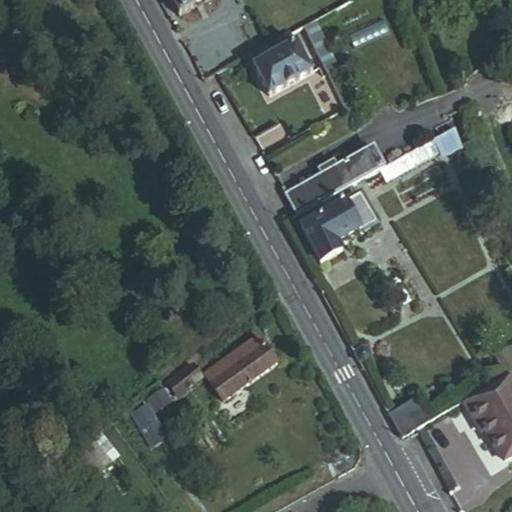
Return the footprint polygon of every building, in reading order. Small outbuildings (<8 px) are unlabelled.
[(154,0),(164,18),(196,0),(154,0)] [(311,67),(321,62),(303,22),(292,27),(311,67)] [(250,96),(292,74),(273,38),(231,61),(250,96)] [(358,175),(363,186),(416,157),(419,162),(442,150),(433,134),(366,171),(358,175)] [(282,217),(358,175),(366,171),(352,146),(268,192),(282,217)] [(323,244),(360,223),(344,194),(319,207),(317,202),(307,208),(310,213),(284,227),(303,263),(326,250),(323,244)] [(501,360),(511,353),(511,341),(496,351),(501,360)] [(205,379),(217,396),(270,360),(258,343),(205,379)] [(354,362),(355,359),(354,354),(351,351),(347,351),(342,352),(339,357),(342,363),(346,365),(351,365),(354,362)] [(474,364),(486,384),(511,368),(511,353),(501,360),(496,351),(474,364)] [(167,400),(177,414),(200,398),(190,384),(167,400)] [(387,443),(411,429),(396,401),(371,415),(387,443)] [(146,462),(164,451),(144,416),(125,427),(146,462)] [(103,480),(116,470),(101,451),(88,461),(103,480)] [(494,483),(504,476),(492,457),(462,475),(470,489),(490,476),(494,483)] [(484,511),(504,511),(511,507),(511,488),(504,476),(494,483),(490,476),(470,489),(484,511)]
